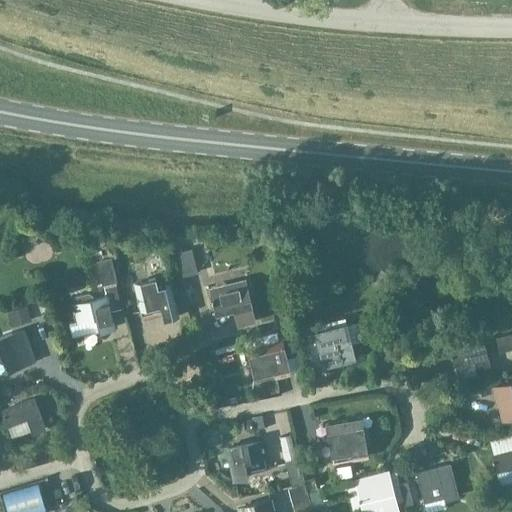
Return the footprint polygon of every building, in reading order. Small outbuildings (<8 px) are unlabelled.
[(270,211),(272,211),(272,212),(283,210),(281,193),(268,194),(270,211)] [(35,261),(43,247),(21,234),(12,249),(35,261)] [(468,241),(451,248),(466,285),(483,278),(468,241)] [(176,267),(171,247),(158,250),(162,270),(176,267)] [(183,277),(191,274),(197,273),(192,248),(176,252),(183,277)] [(102,286),(117,282),(111,257),(96,260),(102,286)] [(164,322),(178,318),(171,284),(158,286),(156,277),(133,283),(143,322),(163,317),(164,322)] [(239,322),(254,319),(246,284),(211,293),(217,314),(233,310),(235,317),(238,316),(239,322)] [(71,304),(76,322),(69,323),(72,337),(98,331),(98,332),(115,327),(107,296),(93,299),(92,295),(89,293),(76,296),(73,299),(74,303),(71,304)] [(17,305),(1,305),(2,320),(18,319),(17,305)] [(315,331),(312,317),(297,321),(303,344),(315,341),(317,352),(321,367),(356,358),(347,323),(315,331)] [(247,349),(252,367),(272,362),(276,378),(290,374),(285,353),(294,351),(288,331),(276,334),(278,341),(247,349)] [(23,366),(11,333),(0,337),(0,358),(3,357),(8,371),(23,366)] [(449,348),(454,368),(474,362),(478,378),(492,374),(483,340),(449,348)] [(511,380),(493,386),(502,422),(511,418),(511,380)] [(32,436),(47,430),(34,397),(1,410),(7,427),(27,420),(32,436)] [(233,399),(208,403),(210,414),(235,410),(233,399)] [(332,462),(367,456),(362,420),(326,426),(332,462)] [(245,463),(265,458),(261,440),(226,446),(233,482),(248,479),(245,463)] [(511,448),(491,454),(499,484),(511,480),(511,448)] [(291,484),(304,480),(298,457),(285,461),(291,484)] [(444,501),(458,496),(450,463),(415,472),(423,502),(443,496),(444,501)] [(363,511),(399,511),(388,469),(354,478),(363,511)] [(2,493),(7,511),(47,511),(39,483),(2,493)] [(236,508),(237,511),(274,511),(271,499),(236,508)] [(490,511),(491,510),(483,502),(474,511),(490,511)]
